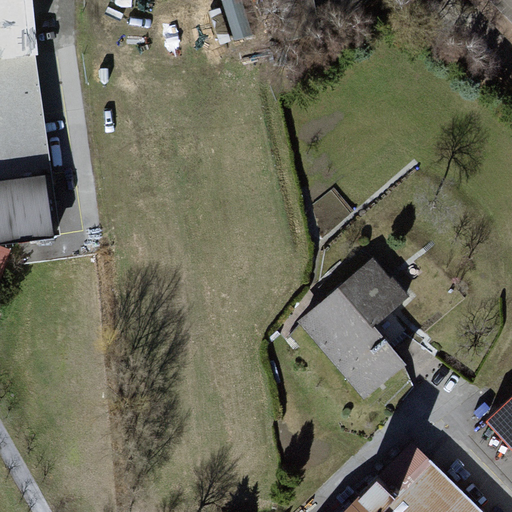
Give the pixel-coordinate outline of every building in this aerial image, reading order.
[(28,0),(0,0),(0,240),(53,233),(28,51),(35,49),(28,0)] [(283,0),(287,21),(317,17),(313,0),(283,0)] [(511,0),(488,0),(511,23),(511,0)] [(0,290),(1,291),(10,256),(0,253),(0,290)] [(404,293),(370,254),(293,319),(362,399),(407,361),(373,320),(404,293)] [(511,390),(482,418),(511,451),(511,390)] [(482,511),(408,437),(330,511),(482,511)]
